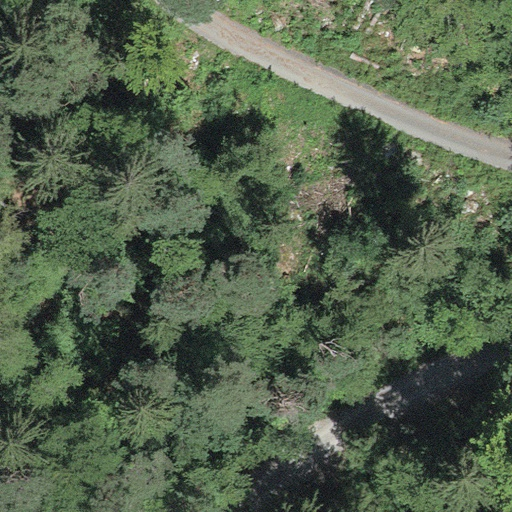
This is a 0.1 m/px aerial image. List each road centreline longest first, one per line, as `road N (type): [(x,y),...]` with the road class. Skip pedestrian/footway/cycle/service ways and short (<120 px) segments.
road 1 (track): [(511,141),(299,73),(180,0)]
road 2 (track): [(230,511),(270,460),(511,327)]
